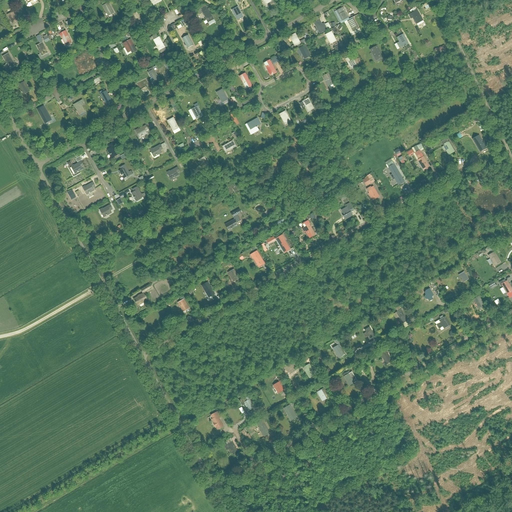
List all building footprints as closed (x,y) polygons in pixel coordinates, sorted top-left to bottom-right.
[(109,16),(114,13),(109,3),(103,6),(109,16)] [(209,23),(214,20),(209,10),(208,10),(206,6),(201,8),(207,19),(206,20),(206,21),(207,20),(209,23)] [(237,20),(243,17),(238,8),(232,11),(237,20)] [(343,21),(348,18),(343,8),(338,11),(339,13),(338,14),(338,15),(339,14),(343,21)] [(416,23),(423,20),(417,10),(409,14),(411,18),(413,17),(416,23)] [(13,25),(19,22),(13,12),(8,15),(11,22),(10,22),(11,24),(12,23),(13,25)] [(137,26),(142,23),(137,13),(131,16),(135,22),(134,23),(134,24),(136,23),(137,26)] [(353,32),(359,29),(354,19),(348,22),(353,32)] [(324,23),(322,24),(320,20),(314,24),(316,28),(315,29),(316,32),(317,31),(319,34),(328,30),(324,23)] [(65,44),(71,41),(66,31),(65,32),(63,29),(57,33),(59,35),(60,34),(65,44)] [(336,41),(332,32),(326,35),(331,44),(333,43),(335,46),(338,45),(336,41)] [(295,47),(301,44),(296,34),(290,37),(295,47)] [(400,48),(405,45),(408,44),(403,35),(398,38),(400,42),(397,43),(400,48)] [(188,48),(194,45),(189,36),(183,39),(186,45),(185,46),(186,47),(187,46),(188,48)] [(160,50),(165,47),(159,37),(154,40),(157,46),(156,46),(157,48),(158,47),(160,50)] [(134,45),(132,46),(129,41),(124,44),(128,53),(131,51),(132,54),(137,51),(134,45)] [(42,56),(48,53),(43,43),(37,46),(40,53),(39,53),(40,55),(41,54),(42,56)] [(306,58),(310,56),(305,46),(299,49),(302,54),(301,56),(302,59),(305,59),(307,59),(306,58)] [(376,58),(383,54),(381,51),(380,52),(377,46),(371,49),(376,58)] [(12,65),(14,64),(9,54),(3,57),(7,63),(6,64),(6,65),(5,66),(7,71),(13,67),(12,65)] [(351,68),(356,65),(351,57),(346,60),(349,65),(348,65),(348,66),(349,66),(351,68)] [(271,76),(277,73),(270,60),(264,63),(271,76)] [(154,83),(160,80),(154,70),(149,73),(154,83)] [(247,89),(252,86),(245,73),(240,76),(247,89)] [(328,87),(334,84),(329,74),(323,77),(328,87)] [(25,95),(30,92),(24,82),(19,85),(23,91),(22,92),(22,93),(24,93),(25,95)] [(106,104),(112,101),(106,91),(105,92),(104,90),(99,92),(101,95),(104,101),(103,101),(104,103),(105,102),(106,104)] [(222,103),(228,100),(223,90),(217,93),(221,99),(220,100),(220,101),(221,100),(222,103)] [(46,103),(56,99),(54,94),(44,99),(46,103)] [(308,111),(314,108),(308,99),(303,102),(308,111)] [(80,115),(85,112),(81,105),(84,104),(83,101),(80,103),(80,102),(74,105),(77,110),(76,111),(77,112),(78,112),(80,115)] [(44,107),(38,110),(46,123),(51,120),(44,107)] [(197,119),(202,116),(198,107),(192,110),(197,119)] [(285,125),(291,121),(286,112),(280,115),(285,125)] [(173,131),(179,128),(174,118),(168,121),(172,128),(171,128),(171,129),(172,129),(173,131)] [(251,130),(261,124),(258,119),(248,124),(251,130)] [(146,131),(149,130),(146,126),(139,130),(139,129),(136,131),(138,135),(139,135),(140,137),(142,136),(143,137),(148,134),(146,131)] [(479,135),(473,139),(480,150),(485,147),(486,147),(483,143),(482,143),(481,141),(482,140),(479,135)] [(227,152),(236,147),(233,141),(223,147),(227,152)] [(449,155),(454,152),(448,142),(445,144),(446,145),(442,147),(444,150),(445,149),(449,155)] [(115,157),(119,154),(118,151),(117,152),(113,144),(109,147),(110,149),(108,150),(111,155),(112,157),(114,156),(115,157)] [(161,151),(163,150),(161,145),(153,149),(150,150),(153,155),(153,154),(155,156),(157,155),(157,156),(162,153),(161,151)] [(424,170),(429,167),(421,153),(417,156),(418,159),(418,160),(419,161),(424,170)] [(204,169),(209,166),(204,158),(199,161),(204,169)] [(392,171),(396,169),(392,161),(387,164),(392,171)] [(82,167),(84,166),(82,162),(74,166),(74,165),(71,167),(74,171),(76,173),(78,172),(78,173),(83,170),(82,167)] [(127,177),(131,175),(133,174),(132,171),(129,172),(125,165),(121,168),(122,170),(120,171),(122,176),(123,176),(124,178),(126,177),(127,177)] [(180,172),(178,168),(170,172),(170,171),(167,173),(170,177),(172,179),(174,178),(174,179),(179,176),(178,173),(180,172)] [(399,185),(404,182),(398,172),(395,174),(396,175),(393,176),(399,185)] [(368,177),(362,180),(366,187),(371,184),(368,177)] [(86,192),(87,194),(89,193),(90,194),(95,191),(93,188),(96,187),(93,183),(86,187),(86,186),(83,188),(85,192),(86,192)] [(139,200),(143,197),(146,196),(144,193),(142,194),(141,195),(137,187),(133,190),(134,192),(132,193),(135,198),(136,200),(139,199),(139,200)] [(374,200),(379,197),(373,187),(370,189),(371,190),(368,191),(374,200)] [(351,212),(354,211),(349,204),(346,205),(347,207),(342,210),(345,216),(344,217),(345,220),(353,215),(351,212)] [(110,211),(113,210),(110,205),(103,209),(100,210),(102,215),(103,214),(104,217),(106,215),(107,216),(112,213),(110,211)] [(238,226),(237,223),(241,221),(238,215),(242,213),(239,209),(231,214),(234,220),(225,225),(229,231),(238,226)] [(310,238),(315,235),(309,225),(306,227),(307,228),(303,230),(304,232),(306,231),(310,238)] [(285,253),(290,250),(284,240),(281,242),(282,243),(279,244),(285,253)] [(500,262),(494,253),(489,256),(494,266),(500,262)] [(259,267),(264,263),(259,255),(254,258),(259,267)] [(234,282),(239,278),(234,270),(228,273),(234,282)] [(463,283),(469,279),(464,272),(462,273),(462,274),(459,276),(463,283)] [(166,276),(171,283),(175,281),(171,274),(166,276)] [(511,291),(511,289),(507,281),(502,284),(507,294),(511,291)] [(141,289),(143,294),(152,288),(149,284),(141,289)] [(209,297),(214,293),(209,285),(203,288),(209,297)] [(432,297),(433,295),(432,293),(430,293),(429,291),(426,291),(425,293),(426,295),(425,297),(426,299),(428,299),(429,301),(432,301),(433,299),(432,297)] [(138,305),(147,299),(144,294),(135,300),(138,305)] [(472,301),(473,304),(475,303),(477,306),(476,307),(478,309),(484,305),(479,297),(472,301)] [(183,311),(189,308),(184,300),(178,303),(183,311)] [(402,323),(408,320),(401,309),(396,313),(402,323)] [(444,329),(449,326),(444,318),(435,323),(439,329),(440,328),(440,329),(441,329),(441,328),(443,327),(444,329)] [(370,339),(376,336),(370,327),(365,330),(370,339)] [(338,339),(335,341),(338,346),(333,349),(339,358),(344,354),(339,347),(342,345),(338,339)] [(386,365),(391,362),(387,354),(388,353),(387,351),(381,354),(382,357),(386,365)] [(315,375),(314,372),(309,365),(304,368),(310,378),(315,375)] [(349,386),(357,382),(351,372),(344,377),(349,386)] [(278,393),(284,390),(279,382),(274,386),(278,393)] [(322,402),(329,398),(324,389),(317,393),(322,402)] [(254,408),(248,397),(245,399),(247,402),(244,403),(249,411),(254,408)] [(291,421),(297,417),(289,405),(284,408),(286,411),(291,421)] [(218,430),(223,426),(215,413),(212,415),(215,420),(213,421),(218,430)] [(264,436),(270,433),(264,424),(259,427),(264,436)] [(227,444),(230,449),(233,455),(239,452),(232,441),(227,444)]
